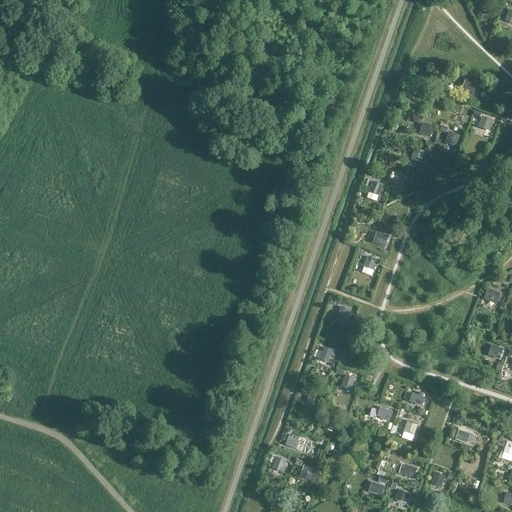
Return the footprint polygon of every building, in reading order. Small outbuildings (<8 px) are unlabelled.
[(432,74),(422,71),(417,84),(428,87),(432,74)] [(461,91),(473,95),(477,84),(465,80),(461,91)] [(478,128),(490,132),(494,121),(482,117),(478,128)] [(435,126),(422,121),(419,131),(427,133),(426,137),(431,138),(435,126)] [(445,144),(455,147),(460,136),(449,132),(445,144)] [(415,149),(411,160),(421,164),(425,153),(415,149)] [(368,193),(379,197),(383,186),(372,182),(368,193)] [(385,248),(389,237),(376,233),(372,244),(385,248)] [(374,272),(378,260),(367,256),(363,268),(374,272)] [(497,305),(501,295),(487,290),(484,300),(497,305)] [(345,322),(346,319),(348,319),(351,311),(341,307),(336,319),(345,322)] [(500,360),(504,350),(491,345),(488,356),(500,360)] [(336,352),(324,348),(319,360),(328,363),(331,356),(334,357),(336,352)] [(351,391),(355,379),(345,375),(340,387),(351,391)] [(318,408),(322,395),(310,392),(306,404),(318,408)] [(422,407),(425,398),(423,397),(424,394),(419,393),(418,396),(412,393),(409,403),(422,407)] [(389,422),(392,412),(380,408),(377,416),(381,418),(380,419),(389,422)] [(336,420),(328,418),(324,429),(332,431),(336,420)] [(419,424),(407,421),(403,432),(415,436),(419,424)] [(470,434),(459,430),(455,440),(467,444),(470,434)] [(289,438),(286,445),(296,449),(299,442),(298,441),(299,438),(293,436),(292,439),(289,438)] [(511,456),(511,443),(507,441),(503,453),(511,456)] [(346,454),(335,450),(331,462),(342,466),(346,454)] [(282,473),(287,461),(276,457),(272,469),(282,473)] [(418,468),(407,464),(403,476),(414,480),(418,468)] [(311,481),(315,469),(304,465),(300,477),(311,481)] [(442,488),(445,477),(435,473),(431,484),(442,488)] [(385,486),(372,482),(368,493),(382,497),(385,486)] [(407,505),(411,494),(400,490),(396,502),(407,505)]
